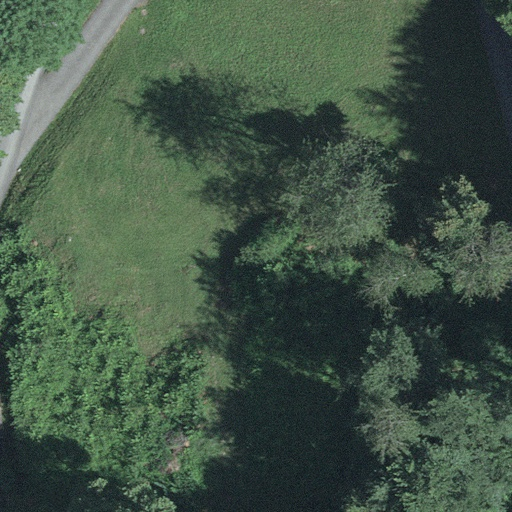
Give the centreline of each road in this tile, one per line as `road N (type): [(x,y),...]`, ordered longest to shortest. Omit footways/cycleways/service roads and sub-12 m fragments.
road 1 (track): [(128,0),(1,154)]
road 2 (residential): [(0,158),(63,0)]
road 3 (track): [(511,151),(469,0)]
